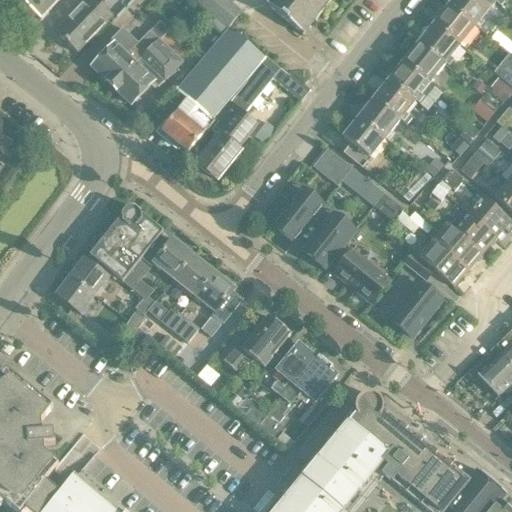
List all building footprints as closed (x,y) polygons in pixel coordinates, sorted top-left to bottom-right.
[(18,0),(40,21),(60,0),(18,0)] [(77,56),(112,20),(91,0),(90,0),(56,35),(77,56)] [(199,0),(197,4),(228,31),(242,14),(225,0),(199,0)] [(273,0),(268,7),(305,37),(335,0),(273,0)] [(475,30),(498,1),(496,0),(454,0),(448,8),(475,30)] [(460,48),(475,30),(448,8),(433,26),(460,48)] [(419,45),(445,67),(460,48),(433,26),(419,45)] [(149,33),(138,45),(122,30),(110,43),(114,47),(92,69),(114,90),(137,66),(136,66),(159,42),(149,33)] [(229,31),(179,91),(190,100),(188,104),(200,115),(205,119),(212,124),(228,105),(264,60),(229,31)] [(158,89),(182,64),(159,42),(136,66),(137,66),(114,90),(132,106),(153,84),(158,89)] [(430,86),(445,67),(419,45),(403,64),(430,86)] [(220,138),(198,165),(218,182),(241,153),(238,150),(244,143),(256,128),(244,118),(262,97),(260,96),(273,80),(281,87),(301,104),(311,92),(291,76),(289,78),(265,59),(264,60),(228,105),(229,106),(217,121),(220,124),(213,132),(220,138)] [(442,95),(430,86),(403,64),(389,82),(416,104),(416,103),(428,112),(442,95)] [(389,82),(374,101),(401,123),(401,122),(406,126),(411,120),(407,116),(416,104),(389,82)] [(502,82),(493,95),(504,103),(511,92),(511,89),(507,86),(502,82)] [(483,96),(471,111),(486,123),(498,108),(483,96)] [(385,142),(401,123),(374,101),(358,120),(385,142)] [(176,144),(200,115),(188,104),(163,134),(176,144)] [(511,112),(509,110),(496,125),(501,129),(511,117),(511,112)] [(212,124),(205,119),(200,115),(176,144),(189,155),(213,125),(212,124)] [(363,170),(385,142),(358,120),(343,139),(351,146),(344,155),(363,170)] [(266,124),(254,138),(266,147),(277,132),(266,124)] [(472,127),(461,139),(470,147),(481,135),(472,127)] [(500,148),(509,137),(503,132),(494,142),(500,148)] [(450,149),(460,158),(469,148),(459,139),(450,149)] [(484,165),(488,169),(500,154),(486,142),(473,157),(483,166),(484,165)] [(470,180),(471,180),(483,166),(473,157),(461,172),(470,180)] [(434,179),(443,167),(435,160),(426,171),(434,179)] [(343,164),(330,181),(339,188),(352,171),(343,164)] [(352,171),(342,184),(354,194),(364,181),(352,171)] [(437,190),(447,198),(452,192),(443,184),(437,190)] [(301,187),(269,228),(294,248),(326,207),(301,187)] [(511,216),(511,190),(507,187),(495,201),(511,216)] [(442,204),(447,198),(437,190),(432,196),(442,204)] [(383,197),(374,208),(393,224),(403,212),(383,197)] [(469,217),(496,241),(504,232),(508,235),(511,230),(511,228),(509,226),(511,224),(484,201),(469,217)] [(164,233),(142,215),(142,214),(135,209),(127,210),(122,216),(122,218),(90,258),(123,284),(142,261),(160,237),(161,236),(164,233)] [(333,212),(301,253),(325,272),(358,232),(333,212)] [(410,222),(419,230),(425,223),(415,216),(410,222)] [(482,257),(496,241),(469,217),(455,233),(482,257)] [(414,236),(419,230),(410,222),(405,228),(414,236)] [(482,257),(455,233),(448,227),(434,243),(468,273),(482,257)] [(171,244),(161,236),(160,237),(142,261),(152,269),(155,265),(175,281),(194,257),(173,241),(171,244)] [(453,290),(468,273),(434,243),(419,260),(433,271),(453,290)] [(352,251),(332,275),(372,307),(392,283),(352,251)] [(404,265),(404,266),(425,283),(434,273),(412,256),(404,265)] [(195,298),(214,274),(194,257),(175,281),(195,298)] [(70,279),(94,298),(108,279),(84,261),(70,279)] [(214,274),(195,298),(216,314),(215,316),(223,323),(242,299),(233,292),(235,290),(233,288),(234,287),(225,279),(224,281),(214,274)] [(81,316),(94,298),(70,279),(56,297),(81,316)] [(390,323),(410,340),(413,336),(440,303),(420,287),(390,323)] [(170,330),(181,316),(174,310),(162,324),(170,330)] [(134,315),(128,324),(138,331),(144,322),(134,315)] [(181,316),(170,330),(189,345),(200,330),(181,316)] [(252,339),(243,332),(220,361),(236,373),(249,357),(264,370),(291,335),(269,318),(252,339)] [(132,339),(138,332),(128,325),(122,332),(132,339)] [(511,331),(494,350),(501,357),(478,380),(498,400),(511,385),(511,331)] [(272,392),(281,400),(284,402),(318,362),(300,347),(278,374),(290,384),(284,390),(277,385),(272,392)] [(281,400),(268,416),(279,424),(292,408),(291,408),(302,395),(315,406),(316,405),(321,410),(328,402),(322,397),(338,378),(331,372),(333,370),(319,359),(318,362),(284,402),(281,400)] [(59,468),(58,466),(44,455),(43,447),(56,446),(55,433),(41,434),(40,424),(53,408),(5,369),(0,375),(0,498),(16,511),(48,511),(62,495),(54,488),(47,483),(59,468)] [(238,386),(232,394),(241,401),(248,393),(238,386)] [(374,398),(372,398),(369,397),(368,397),(365,398),(362,399),(360,401),(359,402),(358,403),(357,405),(356,406),(356,407),(356,409),(355,410),(355,412),(356,414),(356,416),(276,511),(511,511),(501,503),(506,496),(477,471),(468,482),(422,445),(383,413),(383,410),(383,409),(383,408),(382,406),(382,405),(381,403),(380,402),(379,401),(378,400),(377,399),(374,398)] [(246,399),(237,410),(258,428),(267,417),(246,399)] [(285,431),(267,417),(258,428),(276,443),(282,435),(282,434),(285,431)] [(288,453),(295,445),(282,434),(282,435),(276,443),(288,453)] [(114,511),(75,480),(74,480),(62,495),(48,511),(114,511)]
